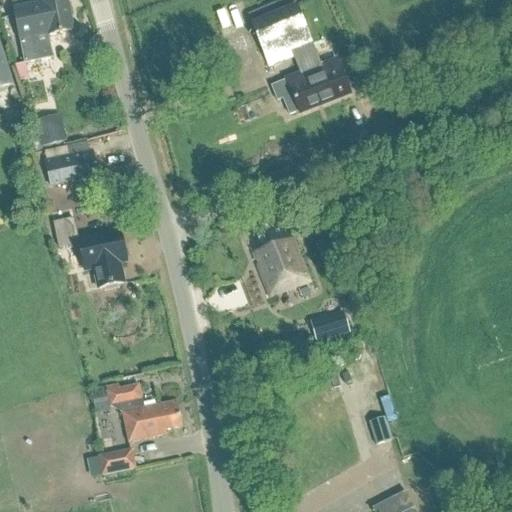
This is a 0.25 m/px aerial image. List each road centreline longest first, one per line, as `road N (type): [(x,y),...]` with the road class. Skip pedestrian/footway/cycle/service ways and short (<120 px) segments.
road 1 (unclassified): [(165,233),(511,97)]
road 2 (tertiary): [(221,511),(165,233)]
road 3 (tertiary): [(165,233),(98,0)]
